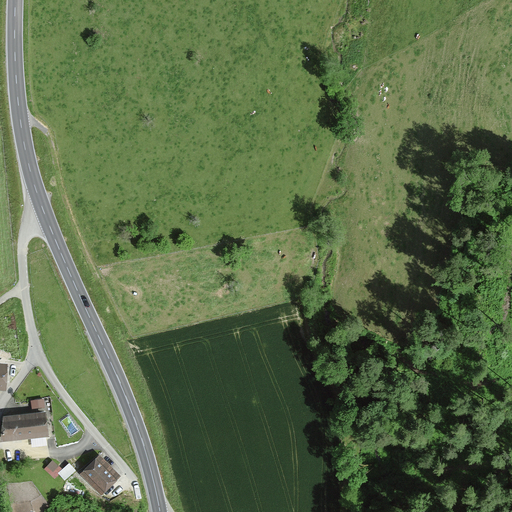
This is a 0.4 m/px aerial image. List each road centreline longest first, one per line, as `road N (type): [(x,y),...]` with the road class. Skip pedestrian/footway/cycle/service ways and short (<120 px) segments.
road 1 (secondary): [(42,208),(128,403),(160,511)]
road 2 (residential): [(42,208),(28,223),(22,251),(34,353),(0,408)]
road 3 (secondary): [(15,0),(17,94),(42,208)]
